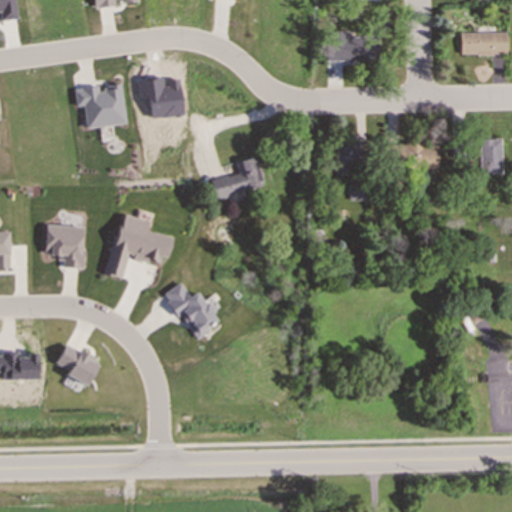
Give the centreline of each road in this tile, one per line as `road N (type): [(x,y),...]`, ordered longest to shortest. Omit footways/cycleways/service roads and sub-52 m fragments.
road 1 (residential): [(294,111),(224,52),(181,41),(0,63),(42,307),(103,321),(139,346),(158,410),(160,467)]
road 2 (residential): [(0,470),(511,460)]
road 3 (residential): [(511,98),(294,111)]
